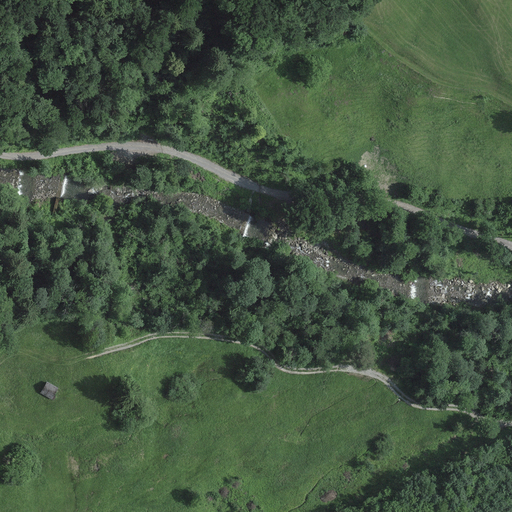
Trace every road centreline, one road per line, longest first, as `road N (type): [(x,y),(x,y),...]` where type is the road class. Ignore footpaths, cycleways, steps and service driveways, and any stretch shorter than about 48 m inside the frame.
road 1 (track): [(0,368),(166,333),(214,335),(253,341),(285,367),(366,367),(411,403),(460,404),(474,417),(511,421)]
road 2 (track): [(511,242),(379,204),(282,194),(130,144),(0,158)]
